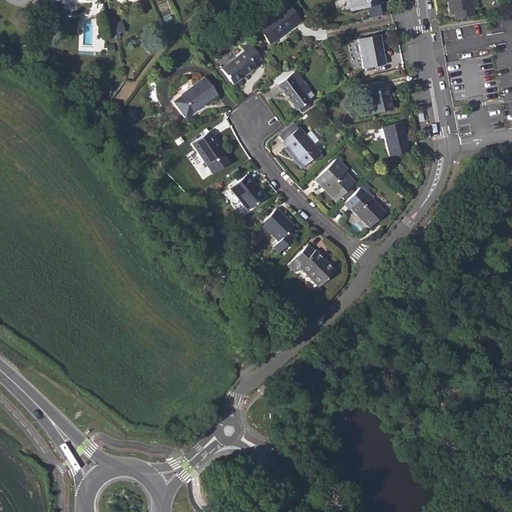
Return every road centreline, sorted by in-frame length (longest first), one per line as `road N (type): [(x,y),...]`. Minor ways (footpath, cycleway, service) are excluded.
road 1 (tertiary): [(372,266),(236,399),(228,430)]
road 2 (residential): [(372,266),(290,193),(255,148),(252,116)]
road 3 (tertiary): [(415,0),(441,147)]
road 4 (secondary): [(97,479),(0,370)]
road 5 (tertiary): [(441,147),(437,186),(372,266)]
